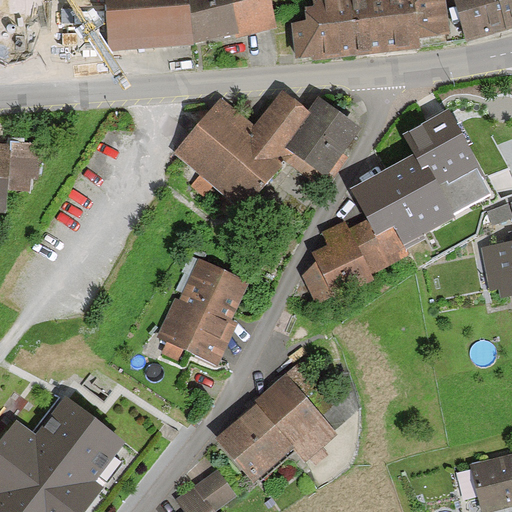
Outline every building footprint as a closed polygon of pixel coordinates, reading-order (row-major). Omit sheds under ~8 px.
[(105,0),(106,52),(195,46),(189,0),(105,0)] [(189,0),(195,46),(278,28),(271,0),(189,0)] [(314,65),(358,59),(349,0),(317,0),(318,10),(307,11),(308,26),(294,27),(296,63),(313,61),(314,65)] [(349,0),(358,59),(419,50),(418,40),(450,36),(446,0),(349,0)] [(511,0),(454,0),(467,46),(511,32),(511,0)] [(288,151),(313,117),(309,114),(284,94),(256,128),(223,101),(176,155),(246,217),(288,166),(295,156),(288,151)] [(318,101),(309,114),(313,117),(288,151),(295,156),(288,166),(323,192),(346,159),(341,155),(359,131),(318,101)] [(372,183),(352,194),(368,225),(377,241),(394,231),(405,251),(409,249),(420,269),(479,236),(486,213),(483,208),(502,200),(491,181),(487,183),(449,115),(443,119),(403,140),(413,159),(372,183)] [(11,148),(9,192),(31,192),(32,181),(40,180),(40,145),(11,145),(11,148)] [(0,215),(7,216),(9,192),(11,148),(0,146),(0,215)] [(484,159),(493,181),(510,174),(500,152),(484,159)] [(511,203),(511,204),(488,213),(498,238),(511,232),(511,203)] [(377,241),(368,225),(349,234),(345,225),(324,236),(331,249),(313,258),(317,267),(302,275),(318,306),(333,298),(335,302),(373,282),(370,277),(409,257),(405,251),(394,231),(377,241)] [(511,300),(511,245),(484,251),(495,304),(511,300)] [(180,349),(219,368),(238,327),(232,324),(250,285),(201,261),(181,301),(177,299),(158,339),(180,349)] [(213,443),(253,488),(294,451),(307,465),(339,437),(308,402),(324,389),(300,362),(253,403),(256,406),(213,443)] [(127,448),(64,399),(35,436),(18,422),(0,444),(0,511),(87,511),(106,489),(99,483),(127,448)] [(167,424),(160,433),(173,443),(180,433),(167,424)] [(511,456),(468,467),(478,511),(488,511),(511,506),(511,456)] [(214,511),(218,511),(237,499),(218,472),(196,487),(214,511)] [(196,487),(176,502),(183,511),(214,511),(196,487)]
